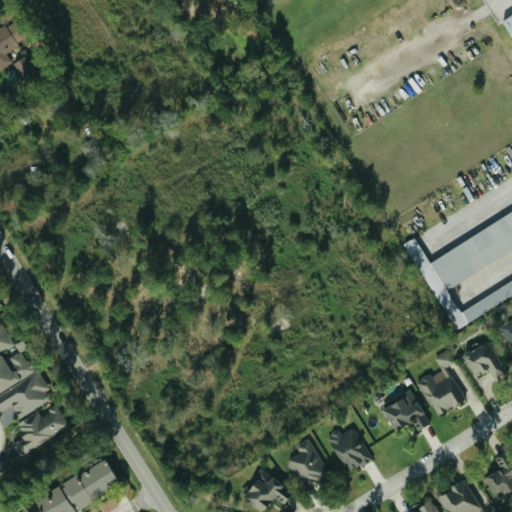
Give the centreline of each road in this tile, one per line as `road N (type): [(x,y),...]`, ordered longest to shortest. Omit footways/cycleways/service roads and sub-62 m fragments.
road 1 (tertiary): [(165,511),(0,249)]
road 2 (residential): [(346,511),(511,408)]
